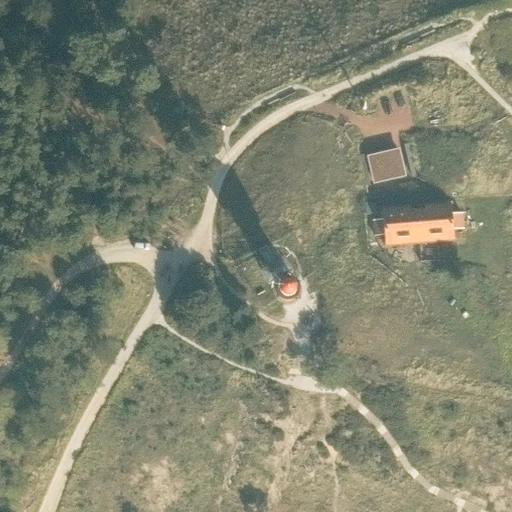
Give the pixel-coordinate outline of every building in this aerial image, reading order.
[(396,151),(382,154),(388,179),(402,176),(396,151)] [(382,154),(367,158),(373,183),(388,179),(382,154)] [(415,213),(418,244),(452,241),(452,231),(462,230),(460,214),(450,215),(450,204),(423,206),(423,212),(415,213)] [(418,244),(415,213),(408,213),(408,207),(381,210),(382,220),(372,221),(373,237),(383,236),(384,247),(418,244)] [(281,264),(263,275),(267,282),(274,278),(278,285),(277,286),(277,287),(276,288),(276,289),(276,290),(276,291),(276,292),(276,293),(276,294),(276,295),(277,296),(277,297),(278,298),(278,299),(279,299),(280,300),(281,301),(282,301),(283,301),(284,302),(285,302),(286,302),(287,302),(288,302),(289,302),(290,301),(291,300),(292,300),(293,299),(294,298),(295,297),(295,296),(295,295),(296,295),(296,294),(296,293),(296,292),(296,291),(296,290),(296,289),(296,288),(295,288),(295,287),(295,286),(294,286),(294,285),(293,284),(292,284),(292,283),(291,283),(291,282),(290,282),(289,282),(288,282),(287,281),(286,281),(285,281),(284,281),(284,282),(283,282),(282,281),(279,275),(286,271),(281,264)]
